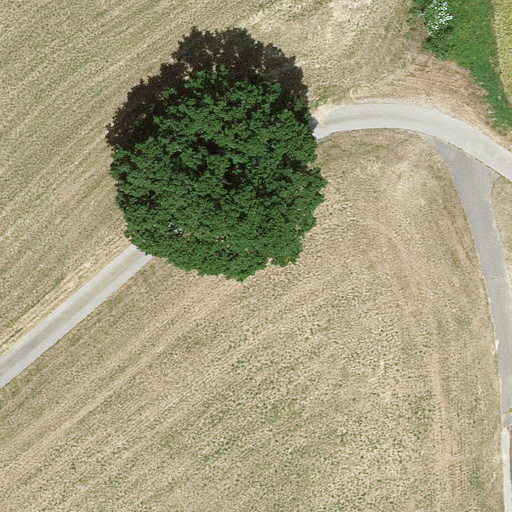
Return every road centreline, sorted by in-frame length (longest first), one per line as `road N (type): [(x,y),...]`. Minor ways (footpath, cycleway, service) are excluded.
road 1 (track): [(0,368),(279,137),(386,110),(450,125),(511,166)]
road 2 (track): [(511,435),(496,270),(450,125)]
